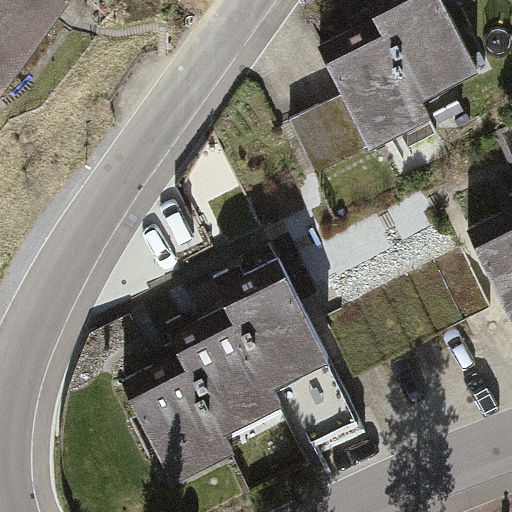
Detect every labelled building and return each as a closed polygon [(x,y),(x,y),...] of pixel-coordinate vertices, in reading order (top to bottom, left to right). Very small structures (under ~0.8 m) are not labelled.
[(91,6),(80,0),(0,0),(0,110),(16,121),(91,6)] [(500,78),(463,0),(397,0),(406,17),(446,103),(500,78)] [(446,103),(406,17),(341,47),(364,95),(390,151),(454,121),(446,103)] [(390,151),(364,95),(300,124),(326,180),(390,151)] [(511,224),(478,240),(511,311),(511,224)] [(258,310),(300,397),(359,369),(307,259),(248,288),(258,310)] [(201,359),(243,446),(308,415),(300,397),(258,310),(193,342),(201,359)] [(201,359),(137,390),(189,500),(254,469),(243,446),(201,359)]
